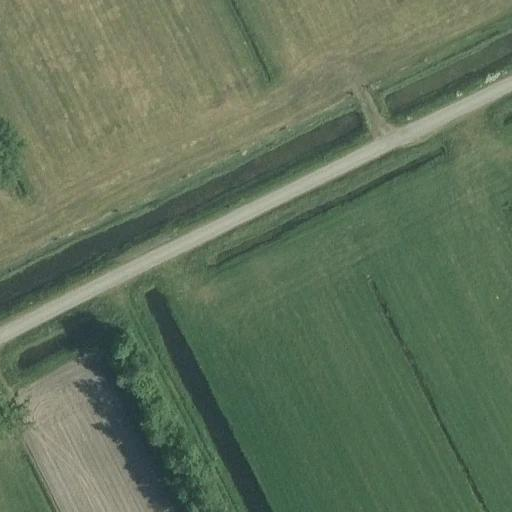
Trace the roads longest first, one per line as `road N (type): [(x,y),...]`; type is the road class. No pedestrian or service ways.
road 1 (unclassified): [(0,337),(511,82)]
road 2 (track): [(120,276),(237,511)]
